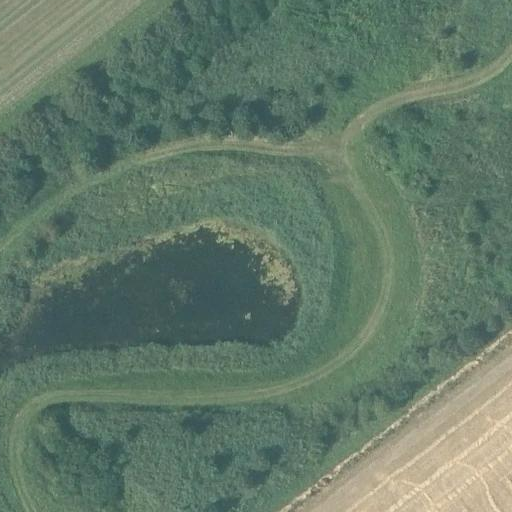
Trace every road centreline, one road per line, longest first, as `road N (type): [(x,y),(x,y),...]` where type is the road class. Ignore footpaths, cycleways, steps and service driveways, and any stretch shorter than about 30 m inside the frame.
road 1 (track): [(0,273),(51,207),(210,145),(340,148),(382,231),(379,325),(311,383),(52,397),(6,449),(34,511)]
road 2 (track): [(340,148),(393,101),(496,76),(511,56)]
